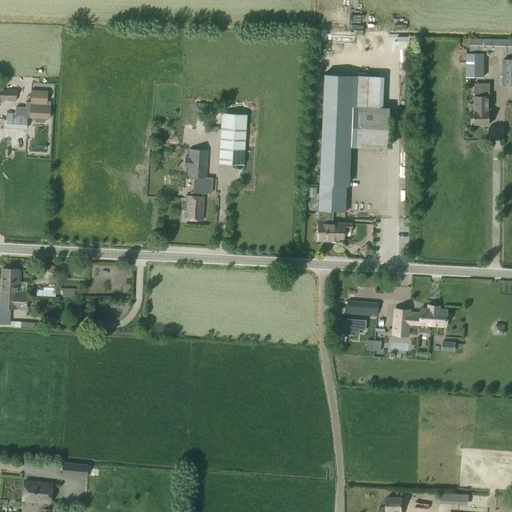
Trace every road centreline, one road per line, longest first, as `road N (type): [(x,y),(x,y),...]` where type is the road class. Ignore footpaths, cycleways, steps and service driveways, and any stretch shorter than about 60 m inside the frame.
road 1 (tertiary): [(323,266),(0,248)]
road 2 (unknown): [(383,269),(385,67),(372,38),(381,0)]
road 3 (residential): [(323,266),(338,511)]
road 4 (tertiary): [(511,276),(323,266)]
road 5 (unknown): [(210,260),(218,179),(206,142),(202,135),(181,141),(177,171)]
